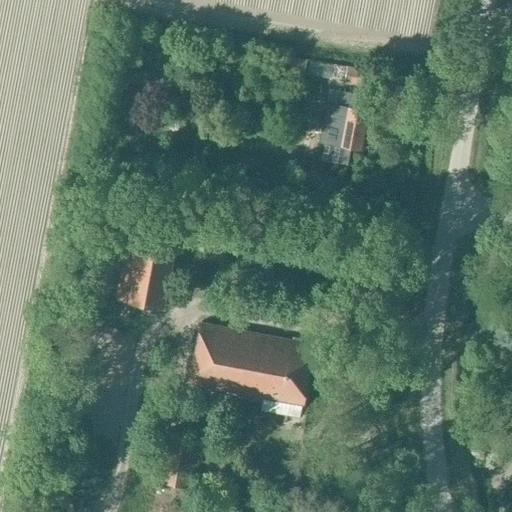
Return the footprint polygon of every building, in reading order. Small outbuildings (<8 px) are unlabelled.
[(308,60),(289,57),(287,56),(284,71),(305,76),(307,66),(308,60)] [(345,79),(370,84),(372,71),(348,66),(345,79)] [(369,110),(365,110),(368,96),(340,91),(337,105),(327,103),(320,143),(338,146),(362,150),(369,110)] [(296,206),(336,214),(339,201),(299,192),(296,206)] [(114,298),(165,308),(176,250),(125,239),(124,243),(115,241),(105,292),(115,294),(114,298)] [(305,407),(317,343),(202,320),(190,385),(263,399),(261,406),(267,407),(266,411),(279,414),(281,402),(305,407)] [(155,481),(196,488),(203,439),(165,430),(155,481)]
